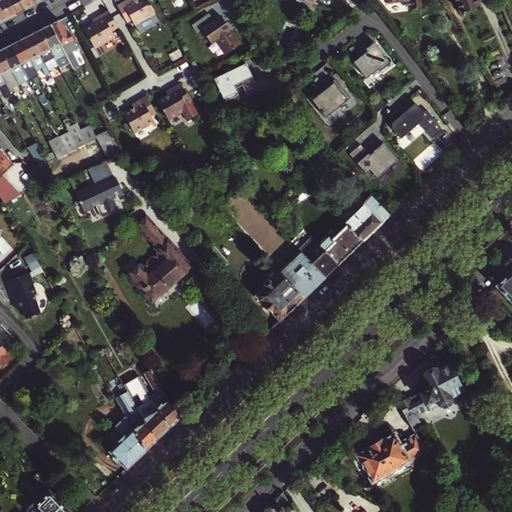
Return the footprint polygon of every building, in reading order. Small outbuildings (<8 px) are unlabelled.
[(0,0),(0,7),(6,20),(16,15),(8,0),(0,0)] [(8,0),(16,15),(25,9),(20,0),(8,0)] [(20,0),(25,9),(34,4),(32,0),(20,0)] [(146,0),(135,0),(134,1),(131,3),(129,0),(128,0),(117,7),(127,24),(132,21),(136,26),(155,14),(146,0)] [(385,0),(385,3),(397,3),(401,6),(407,6),(408,11),(419,12),(419,1),(421,1),(421,0),(385,0)] [(456,0),(463,16),(481,8),(477,0),(456,0)] [(97,23),(94,25),(84,31),(96,50),(116,38),(113,33),(119,29),(109,12),(95,20),(97,23)] [(209,13),(194,24),(199,30),(214,19),(209,13)] [(227,53),(240,44),(221,16),(201,29),(211,43),(217,39),(227,53)] [(60,22),(51,26),(67,56),(68,58),(74,69),(80,66),(72,52),(78,49),(70,33),(67,35),(60,22)] [(40,32),(54,59),(57,57),(59,60),(56,61),(57,64),(68,58),(67,56),(51,26),(40,32)] [(31,36),(47,66),(56,61),(59,60),(57,57),(54,59),(40,32),(31,36)] [(47,66),(31,36),(21,41),(35,69),(40,66),(45,75),(50,72),(47,66)] [(11,46),(24,70),(27,76),(29,78),(38,73),(35,69),(21,41),(11,46)] [(390,63),(374,43),(366,49),(368,51),(352,64),(359,73),(361,72),(366,79),(378,69),(380,71),(390,63)] [(11,46),(2,51),(18,81),(27,76),(24,70),(11,46)] [(2,51),(0,52),(0,70),(7,83),(10,82),(11,84),(8,86),(10,90),(14,88),(12,84),(18,81),(2,51)] [(259,89),(246,63),(214,78),(225,102),(239,95),(236,88),(243,85),(247,95),(259,89)] [(0,70),(0,85),(1,85),(6,96),(12,93),(10,90),(8,86),(11,84),(10,82),(7,83),(0,70)] [(335,79),(309,99),(326,121),(349,102),(348,101),(351,99),(335,79)] [(167,93),(158,99),(169,118),(182,110),(187,119),(198,112),(180,81),(168,88),(170,91),(167,93)] [(136,105),(133,107),(124,112),(135,131),(155,120),(152,115),(156,112),(146,95),(135,102),(136,105)] [(423,112),(415,103),(392,123),(392,128),(401,138),(418,123),(432,140),(442,131),(426,110),(423,112)] [(79,149),(89,144),(82,131),(78,125),(68,130),(70,134),(79,149)] [(107,126),(94,133),(97,139),(111,132),(107,126)] [(82,131),(89,144),(97,139),(94,133),(91,127),(82,131)] [(97,139),(101,146),(115,139),(111,132),(97,139)] [(70,134),(61,139),(69,154),(79,149),(70,134)] [(61,139),(51,144),(59,159),(69,154),(61,139)] [(115,139),(101,146),(104,153),(109,161),(119,156),(124,154),(115,139)] [(38,143),(28,148),(33,157),(39,170),(50,165),(38,143)] [(373,152),(370,155),(360,144),(349,154),(366,173),(369,171),(374,177),(375,176),(378,180),(390,170),(388,168),(397,159),(383,143),(376,149),(373,151),(373,152)] [(13,164),(7,157),(0,162),(0,176),(2,174),(13,164)] [(113,176),(110,166),(108,162),(88,170),(95,183),(75,192),(85,213),(96,208),(101,220),(120,211),(113,199),(124,194),(115,175),(113,176)] [(0,176),(0,196),(5,205),(21,195),(2,174),(0,176)] [(345,222),(346,223),(363,241),(380,225),(389,215),(371,196),(367,200),(361,195),(358,195),(352,201),(352,204),(358,209),(345,222)] [(358,209),(352,204),(339,216),(345,222),(358,209)] [(157,307),(198,272),(148,214),(136,225),(147,237),(148,236),(159,249),(141,265),(140,263),(128,273),(157,307)] [(311,238),(319,245),(338,265),(363,241),(346,223),(341,227),(343,229),(335,237),(334,236),(331,238),(329,236),(324,241),(318,234),(315,234),(311,238)] [(326,234),(329,236),(331,238),(334,236),(335,237),(343,229),(341,227),(340,226),(335,230),(333,227),(326,234)] [(11,247),(4,240),(1,243),(8,250),(11,247)] [(215,245),(205,254),(219,271),(229,262),(215,245)] [(338,265),(319,245),(307,257),(326,277),(338,265)] [(299,250),(278,271),(304,298),(326,277),(307,257),(299,250)] [(252,292),(262,303),(259,306),(263,310),(267,307),(280,321),(304,298),(278,271),(271,263),(256,277),(262,283),(252,292)] [(511,270),(496,286),(511,302),(511,270)] [(29,273),(7,281),(17,310),(22,308),(26,319),(32,317),(32,318),(41,313),(34,295),(37,294),(29,273)] [(0,363),(3,366),(11,358),(7,354),(1,348),(1,349),(0,348),(0,344),(0,363)] [(7,354),(9,353),(0,344),(0,348),(1,349),(1,348),(7,354)] [(464,391),(450,364),(435,371),(434,369),(425,373),(425,377),(427,380),(424,381),(422,385),(425,390),(399,403),(406,416),(415,412),(416,415),(438,405),(443,406),(448,404),(451,398),(464,391)] [(156,393),(151,396),(169,428),(180,418),(151,369),(144,373),(156,393)] [(124,385),(137,407),(156,441),(169,428),(151,396),(136,370),(132,372),(135,379),(124,385)] [(116,399),(126,418),(145,451),(156,441),(137,407),(124,385),(123,384),(119,386),(124,395),(116,399)] [(110,451),(127,469),(145,451),(126,418),(113,431),(111,440),(114,446),(110,451)] [(363,467),(364,470),(364,472),(365,476),(369,478),(372,483),(373,482),(376,488),(414,466),(412,464),(421,459),(419,455),(426,451),(416,433),(399,442),(394,433),(392,434),(387,433),(384,436),(384,438),(378,442),(376,439),(371,442),(373,444),(366,448),(361,448),(358,451),(358,453),(355,454),(357,457),(352,460),(358,470),(363,467)] [(36,504),(38,507),(42,511),(69,511),(60,502),(65,498),(39,472),(34,477),(41,484),(38,486),(46,494),(36,504)] [(295,511),(282,493),(262,511),(295,511)] [(42,511),(38,507),(36,504),(34,503),(27,510),(28,511),(42,511)]
